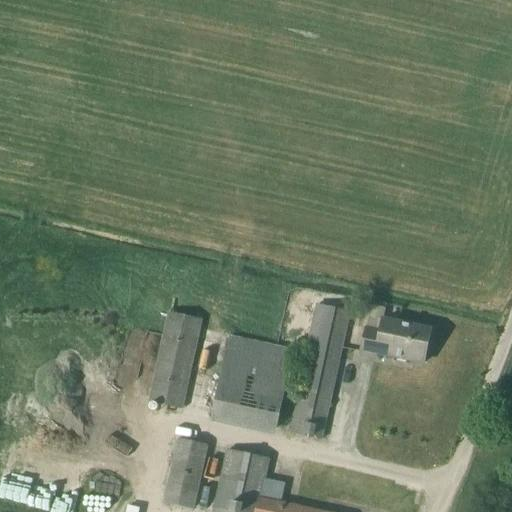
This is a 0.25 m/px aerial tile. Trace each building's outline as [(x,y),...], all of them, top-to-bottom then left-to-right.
[(322,440),(350,314),(316,306),(289,433),(322,440)] [(182,410),(201,322),(168,315),(149,402),(182,410)] [(361,355),(378,359),(379,354),(424,364),(431,331),(383,321),(380,333),(366,330),(361,355)] [(193,510),(207,448),(178,441),(164,503),(193,510)] [(317,511),(281,504),(285,485),(264,481),(268,461),(226,452),(212,511),(317,511)]
